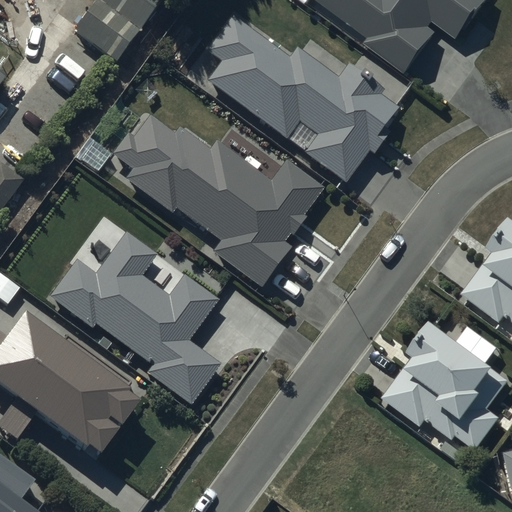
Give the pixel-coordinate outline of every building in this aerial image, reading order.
[(103,0),(31,101),(63,124),(107,64),(113,69),(163,0),(103,0)] [(310,0),(369,43),(365,49),(406,80),(437,38),(428,32),(432,27),(457,45),(477,18),(478,20),(493,0),(310,0)] [(219,69),(205,88),(284,145),(297,128),(315,141),(303,159),(344,189),(366,159),(372,163),(391,138),(384,134),(398,115),(381,103),(385,98),(347,70),(336,85),(295,54),(288,63),(233,23),(207,59),(219,69)] [(130,175),(124,184),(171,219),(174,215),(217,247),(210,258),(261,295),(290,256),(281,250),(288,240),(290,242),(303,224),(301,223),(322,195),(284,168),(269,188),(216,149),(210,156),(179,134),(174,141),(149,122),(133,143),(127,139),(111,161),(130,175)] [(0,168),(0,217),(24,188),(0,168)] [(486,268),(463,301),(501,328),(505,322),(511,326),(511,229),(488,259),(494,264),(489,271),(486,268)] [(77,267),(50,303),(91,334),(94,330),(150,372),(146,378),(189,410),(218,371),(185,347),(216,306),(185,283),(170,303),(142,282),(157,263),(127,240),(96,281),(77,267)] [(0,280),(0,305),(6,309),(18,293),(0,280)] [(0,401),(11,410),(0,423),(0,437),(15,449),(33,425),(83,462),(84,460),(96,469),(136,416),(124,407),(127,403),(121,399),(128,391),(65,344),(59,352),(23,325),(9,344),(0,337),(0,401)] [(406,370),(382,402),(421,433),(426,427),(453,448),(456,443),(476,458),(501,424),(489,415),(510,387),(491,373),(490,375),(433,332),(409,364),(416,370),(412,375),(406,370)] [(0,511),(18,511),(16,511),(33,489),(0,464),(0,511)]
